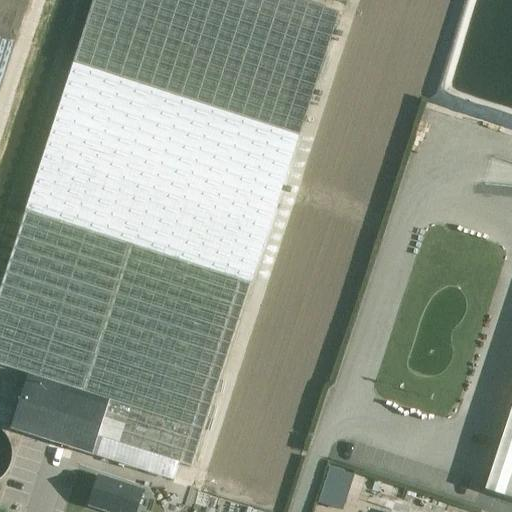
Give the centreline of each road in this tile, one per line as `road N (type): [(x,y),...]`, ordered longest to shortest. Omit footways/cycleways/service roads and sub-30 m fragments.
road 1 (unknown): [(342,404),(439,438),(464,434),(479,418),(511,328)]
road 2 (unknown): [(421,187),(342,404)]
